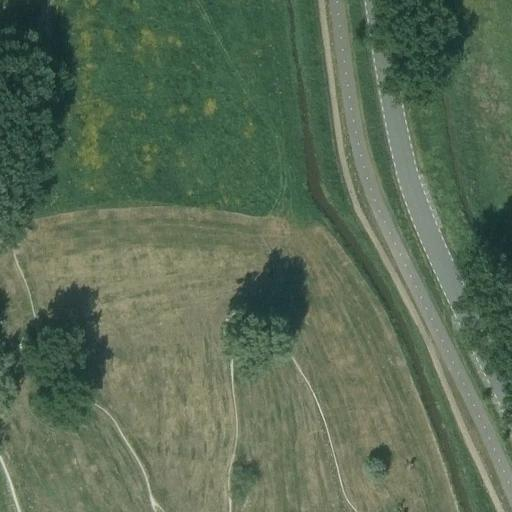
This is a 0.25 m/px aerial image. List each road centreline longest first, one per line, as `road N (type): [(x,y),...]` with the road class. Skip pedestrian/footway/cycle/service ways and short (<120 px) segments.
road 1 (unknown): [(498,511),(438,369),(354,204),(320,0)]
road 2 (tertiary): [(511,410),(426,242),(399,157),(374,0)]
